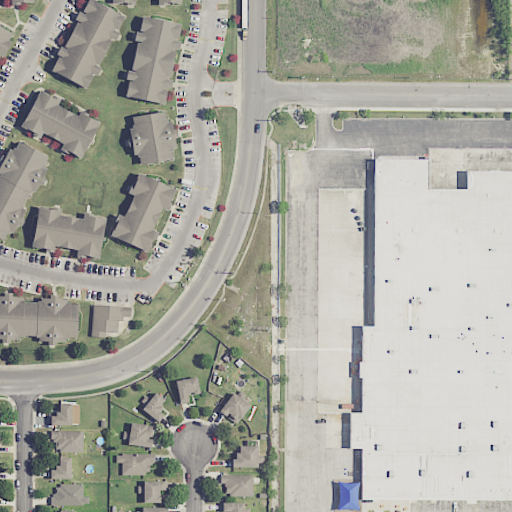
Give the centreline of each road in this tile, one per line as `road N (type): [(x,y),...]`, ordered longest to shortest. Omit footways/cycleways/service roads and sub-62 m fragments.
road 1 (residential): [(256,93),(238,219),(211,279),(175,328),(109,372),(0,382)]
road 2 (residential): [(511,93),(256,93)]
road 3 (residential): [(25,382),(25,511)]
